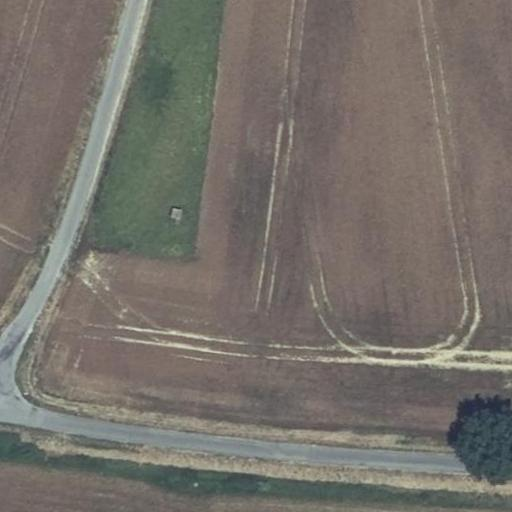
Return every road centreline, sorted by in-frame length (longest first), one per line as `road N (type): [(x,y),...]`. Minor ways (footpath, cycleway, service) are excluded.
road 1 (tertiary): [(511,466),(247,447),(0,414)]
road 2 (tertiary): [(0,355),(46,275),(89,171),(135,0)]
